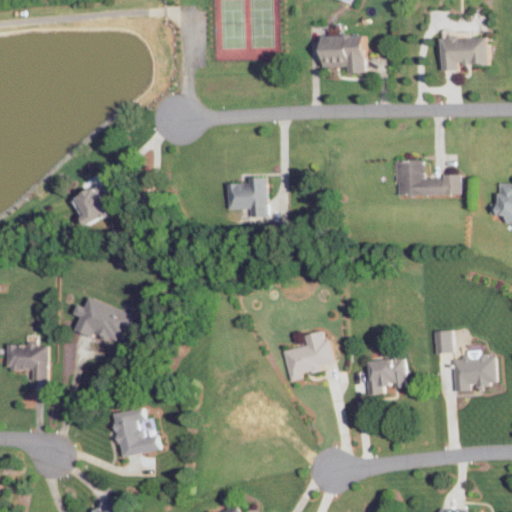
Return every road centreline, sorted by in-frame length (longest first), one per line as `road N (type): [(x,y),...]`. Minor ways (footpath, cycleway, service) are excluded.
road 1 (residential): [(511,106),(181,118)]
road 2 (residential): [(332,469),(511,450)]
